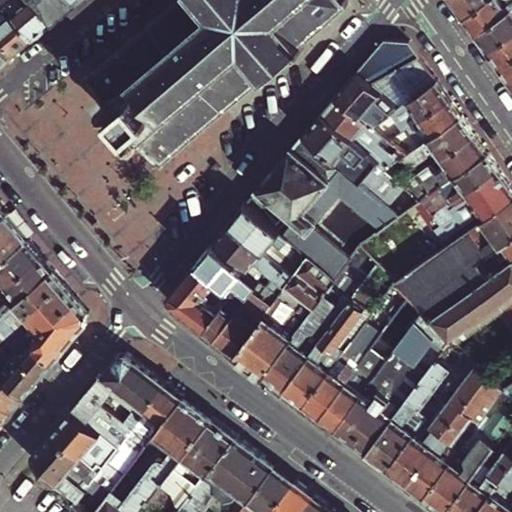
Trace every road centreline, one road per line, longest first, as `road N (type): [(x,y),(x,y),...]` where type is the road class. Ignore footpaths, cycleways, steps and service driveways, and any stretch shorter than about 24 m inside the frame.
road 1 (residential): [(135,303),(210,217),(252,152),(326,80),(391,0)]
road 2 (secondary): [(135,303),(401,511)]
road 3 (residential): [(135,303),(0,465)]
road 4 (secondary): [(0,147),(135,303)]
road 5 (residential): [(511,125),(422,0)]
road 6 (residential): [(107,0),(0,90)]
